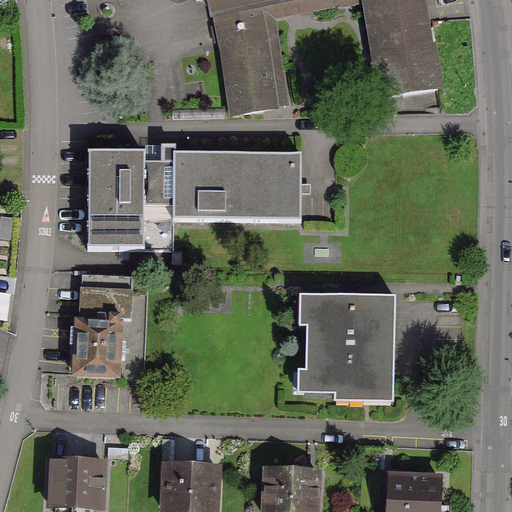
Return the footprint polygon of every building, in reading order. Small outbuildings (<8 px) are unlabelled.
[(200,0),(205,22),(212,21),(259,11),(311,0),(200,0)] [(364,0),(380,96),(436,87),(422,0),(364,0)] [(259,11),(212,21),(228,117),(276,109),(259,11)] [(143,160),(85,160),(84,255),(141,255),(141,210),(172,210),(172,223),(297,223),(297,159),(175,159),(176,149),(161,149),(161,166),(143,166),(143,160)] [(391,301),(296,299),(295,331),(303,331),(302,376),(294,376),(294,397),(329,398),(329,405),(389,406),(391,301)] [(66,380),(113,382),(116,323),(113,323),(113,319),(91,317),(91,323),(69,322),(66,380)] [(105,511),(108,462),(49,459),(47,511),(69,511),(105,511)] [(219,511),(221,467),(163,464),(160,511),(219,511)] [(320,511),(322,471),(263,469),(261,511),(320,511)] [(436,511),(438,480),(383,478),(381,511),(436,511)]
